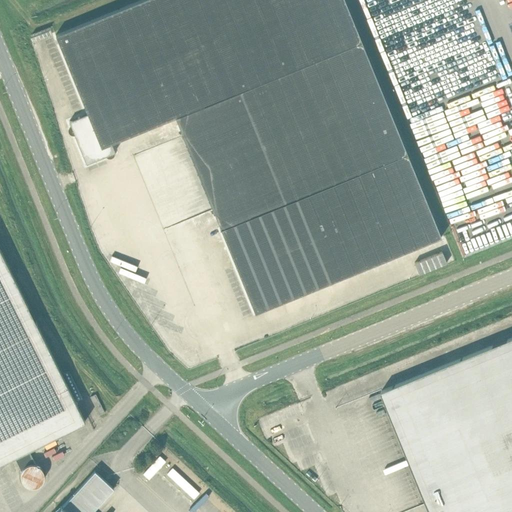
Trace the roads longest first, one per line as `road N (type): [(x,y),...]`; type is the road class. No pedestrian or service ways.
road 1 (unclassified): [(183,387),(111,314),(0,56)]
road 2 (unclassified): [(511,277),(199,403)]
road 3 (unclassified): [(317,511),(199,403)]
